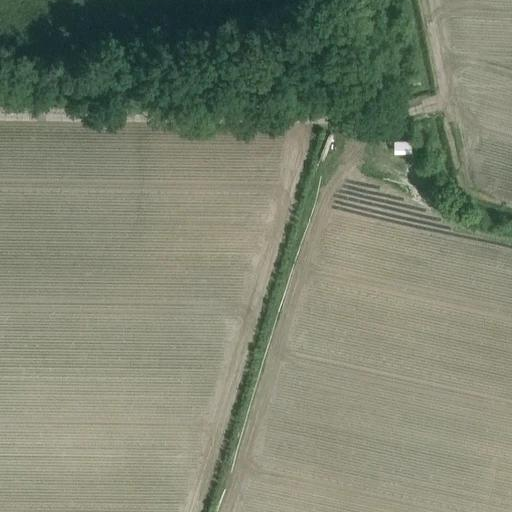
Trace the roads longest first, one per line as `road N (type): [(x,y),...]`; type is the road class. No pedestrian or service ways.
road 1 (track): [(340,120),(351,149),(317,190),(225,511)]
road 2 (track): [(340,120),(395,115),(445,98),(425,0)]
road 3 (track): [(351,149),(469,214)]
